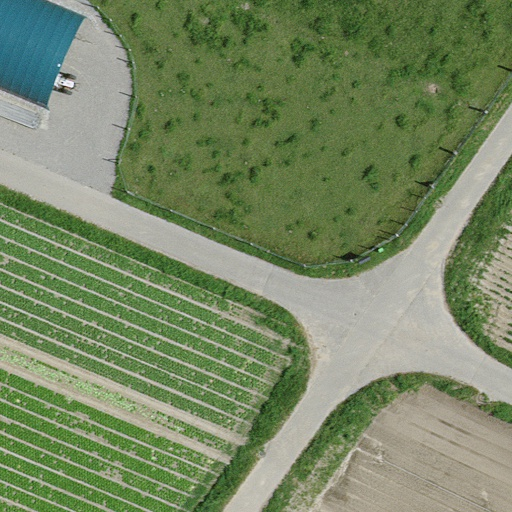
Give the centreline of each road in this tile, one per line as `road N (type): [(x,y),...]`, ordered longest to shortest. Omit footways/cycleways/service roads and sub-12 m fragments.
road 1 (track): [(0,160),(384,319),(511,381)]
road 2 (track): [(511,136),(246,511)]
